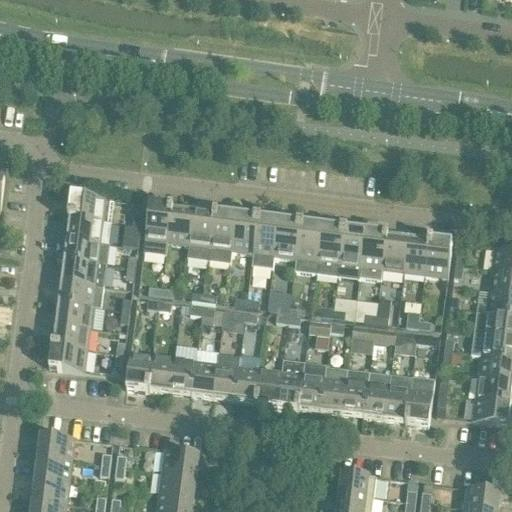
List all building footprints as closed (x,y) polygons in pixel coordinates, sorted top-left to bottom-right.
[(71,200),(68,222),(111,227),(114,205),(71,200)] [(166,259),(167,248),(172,212),(150,209),(144,256),(166,259)] [(167,248),(189,251),(193,216),(173,214),(173,212),(172,212),(167,248)] [(189,251),(187,262),(209,265),(215,218),(214,217),(214,219),(213,220),(193,217),(189,251)] [(134,218),(133,230),(141,232),(142,219),(134,218)] [(230,267),(232,256),(236,220),(215,218),(209,265),(230,267)] [(232,256),(253,259),(258,223),(236,220),(232,256)] [(67,244),(101,248),(108,249),(111,227),(68,222),(68,223),(69,224),(67,244)] [(253,259),(275,262),(279,226),(258,223),(253,259)] [(275,262),(296,264),(301,228),(279,226),(275,262)] [(296,264),(318,267),(322,231),(301,228),(296,264)] [(141,232),(133,230),(131,242),(139,244),(141,232)] [(338,281),(339,270),(344,234),(322,231),(318,267),(316,279),(338,281)] [(339,270),(361,272),(365,237),(344,234),(339,270)] [(365,237),(361,272),(360,282),(381,285),(382,275),(387,239),(365,237)] [(388,239),(387,239),(382,275),(404,278),(408,243),(388,241),(388,239)] [(428,246),(408,243),(404,278),(425,280),(429,245),(428,245),(428,246)] [(67,244),(64,265),(99,270),(101,248),(67,244)] [(452,248),(429,245),(425,280),(447,283),(452,248)] [(511,255),(495,253),(492,276),(511,278),(511,255)] [(457,259),(455,271),(463,272),(465,260),(457,259)] [(129,261),(127,273),(135,274),(137,262),(129,261)] [(64,265),(61,287),(96,291),(99,270),(64,265)] [(463,272),(455,271),(454,283),(462,284),(463,272)] [(135,274),(127,273),(126,285),(134,286),(135,274)] [(511,278),(492,276),(489,297),(511,299),(511,278)] [(59,308),(93,313),(100,313),(103,292),(96,291),(61,287),(59,308)] [(149,300),(161,302),(162,294),(150,292),(149,300)] [(162,294),(161,302),(173,303),(174,295),(162,294)] [(477,317),(487,318),(511,321),(511,299),(489,297),(479,295),(477,317)] [(192,305),(204,307),(205,299),(193,298),(192,305)] [(205,299),(204,307),(216,308),(217,301),(205,299)] [(451,302),(450,313),(458,314),(459,303),(451,302)] [(235,311),(246,312),(247,304),(236,303),(235,311)] [(123,304),(122,316),(130,317),(131,305),(123,304)] [(247,304),(246,312),(258,314),(259,306),(247,304)] [(147,314),(159,315),(160,308),(148,306),(147,314)] [(59,308),(56,329),(90,334),(93,313),(59,308)] [(160,308),(159,315),(171,317),(172,309),(160,308)] [(278,311),(277,319),(289,321),(289,318),(290,313),(278,311)] [(190,319),(202,321),(203,313),(191,312),(190,319)] [(203,313),(202,321),(201,329),(213,330),(215,315),(203,313)] [(289,318),(289,321),(301,322),(302,314),(290,313),(289,318)] [(458,314),(450,313),(448,325),(456,326),(458,314)] [(321,322),(333,323),(334,315),(322,314),(321,322)] [(334,315),(333,323),(345,325),(346,317),(334,315)] [(130,317),(122,316),(120,328),(128,329),(130,317)] [(233,325),(245,326),(246,318),(234,317),(233,325)] [(409,317),(407,333),(418,334),(419,326),(420,318),(409,317)] [(246,318),(245,326),(257,328),(258,320),(246,318)] [(511,321),(487,318),(484,339),(511,343),(511,321)] [(277,319),(276,327),(288,328),(289,324),(289,321),(277,319)] [(364,327),(376,329),(377,321),(365,319),(364,327)] [(289,324),(288,328),(300,330),(301,322),(289,321),(289,324)] [(377,321),(376,329),(387,330),(388,322),(377,321)] [(419,326),(418,334),(430,336),(431,328),(419,326)] [(310,327),(309,338),(330,341),(330,337),(331,337),(332,329),(310,327)] [(52,349),(52,351),(88,355),(90,334),(56,329),(53,349),(52,349)] [(344,331),(332,329),(331,337),(343,339),(344,331)] [(351,345),(373,347),(375,334),(353,331),(351,345)] [(375,334),(373,347),(394,350),(396,336),(375,334)] [(405,347),(417,348),(418,340),(406,339),(405,347)] [(511,343),(484,339),(481,361),(511,364),(511,343)] [(418,340),(417,348),(429,350),(430,342),(418,340)] [(446,345),(445,357),(452,358),(454,346),(446,345)] [(118,347),(116,359),(124,360),(126,348),(118,347)] [(88,355),(52,351),(49,373),(85,378),(88,355)] [(175,364),(170,397),(191,400),(191,401),(192,401),(196,367),(198,354),(177,351),(176,364),(175,364)] [(196,367),(192,401),(192,400),(213,403),(218,369),(219,360),(219,357),(198,354),(196,367)] [(452,358),(445,357),(443,369),(451,370),(452,358)] [(126,394),(149,397),(153,361),(131,358),(126,394)] [(124,360),(116,359),(115,371),(123,372),(124,360)] [(218,369),(213,403),(234,405),(234,406),(239,372),(240,362),(219,360),(218,369)] [(150,396),(170,398),(175,364),(153,361),(149,397),(150,397),(150,396)] [(511,364),(481,361),(478,382),(511,386),(511,364)] [(277,413),(299,416),(305,368),(283,365),(282,377),(277,413)] [(320,417),(326,372),(326,370),(305,367),(305,368),(299,416),(300,416),(300,415),(320,417)] [(255,410),(256,410),(260,375),(239,372),(234,406),(255,409),(255,410)] [(320,417),(342,420),(348,375),(326,372),(320,417)] [(256,410),(277,413),(282,377),(260,375),(256,410)] [(363,423),(369,378),(369,377),(348,375),(342,420),(363,423)] [(363,423),(385,426),(390,381),(369,378),(363,423)] [(405,429),(406,429),(411,394),(412,384),(390,381),(385,426),(405,428),(405,429)] [(511,386),(478,382),(476,404),(511,408),(511,407),(510,407),(511,392),(511,386)] [(441,387),(439,399),(447,400),(448,388),(441,387)] [(411,394),(406,429),(429,432),(433,397),(411,394)] [(447,400),(439,399),(437,411),(445,412),(447,400)] [(511,408),(476,404),(473,426),(508,431),(511,408)] [(41,440),(38,462),(72,466),(75,444),(41,440)] [(165,456),(162,478),(197,482),(199,460),(165,456)] [(103,459),(101,470),(110,471),(112,460),(103,459)] [(118,461),(116,472),(125,473),(126,462),(118,461)] [(38,462),(35,484),(70,488),(72,466),(38,462)] [(110,471),(101,470),(100,481),(109,482),(110,471)] [(125,473),(116,472),(115,483),(124,484),(125,473)] [(162,478),(160,499),(194,504),(197,482),(162,478)] [(342,478),(339,498),(374,503),(376,482),(342,478)] [(35,484),(33,505),(67,509),(70,488),(35,484)] [(466,493),(463,511),(498,511),(500,498),(466,493)] [(408,496),(406,507),(415,508),(417,497),(408,496)] [(339,498),(337,511),(372,511),(374,503),(339,498)] [(423,498),(421,509),(430,510),(432,499),(423,498)] [(160,499),(157,511),(192,511),(194,504),(160,499)] [(97,502),(96,511),(105,511),(106,503),(97,502)]
